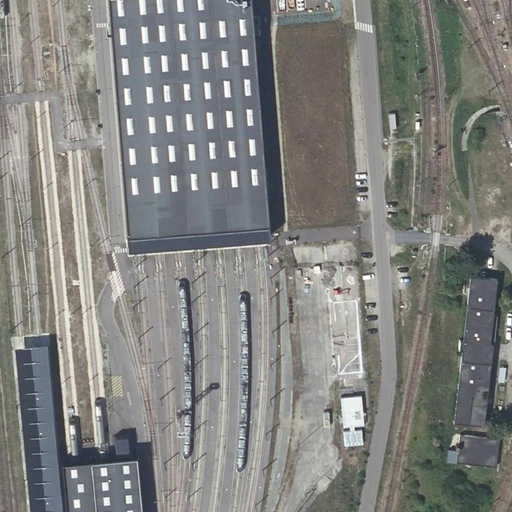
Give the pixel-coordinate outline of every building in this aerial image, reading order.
[(249,0),(107,0),(128,256),(139,255),(160,253),(180,251),(199,250),(219,248),(239,247),(259,245),(269,245),(249,0)] [(465,353),(457,425),(486,429),(494,362),(493,362),(498,318),(494,317),(498,280),(473,278),(465,343),(462,343),(461,352),(465,353)] [(344,330),(359,328),(354,279),(339,281),(344,330)] [(361,397),(341,399),(344,428),(350,428),(355,427),(364,426),(361,397)] [(355,430),(355,427),(350,428),(350,431),(344,431),(346,446),(363,444),(362,430),(355,430)] [(503,442),(463,435),(462,445),(459,445),(458,449),(460,450),(458,463),(498,469),(503,442)] [(315,486),(294,511),(308,511),(324,492),(315,486)]
